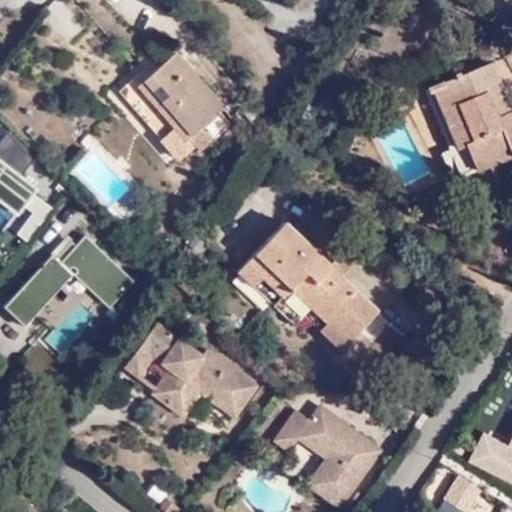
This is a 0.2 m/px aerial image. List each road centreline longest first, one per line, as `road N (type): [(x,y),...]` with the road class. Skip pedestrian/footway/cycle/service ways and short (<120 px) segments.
road 1 (residential): [(383,511),(511,328)]
road 2 (residential): [(0,409),(123,511)]
